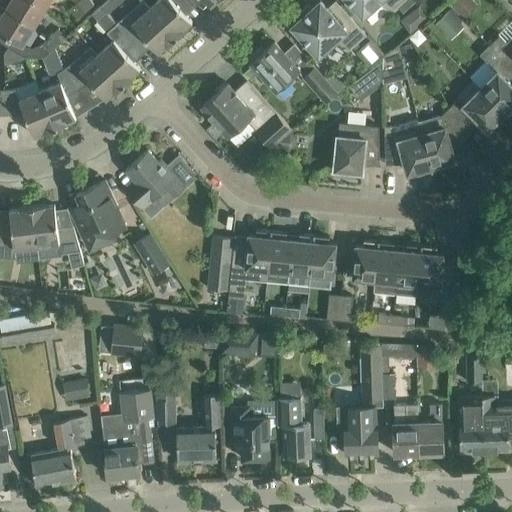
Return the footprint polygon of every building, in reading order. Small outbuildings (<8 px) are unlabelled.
[(45,7),(33,0),(10,0),(5,8),(34,26),(45,7)] [(85,11),(94,3),(90,0),(79,0),(77,2),(85,11)] [(141,0),(126,14),(116,23),(133,42),(142,34),(158,51),(164,46),(165,46),(176,37),(149,7),(142,0),(141,0)] [(157,0),(149,7),(176,37),(186,28),(185,27),(192,21),(176,4),(180,0),(157,0)] [(306,42),(318,55),(334,41),(342,49),(349,42),(352,46),(366,34),(350,16),(341,24),(320,0),(311,8),(308,4),(297,14),(300,18),(294,23),(310,42),(309,43),(307,41),(306,42)] [(397,6),(404,0),(348,0),(362,16),(379,1),(386,9),(394,3),(397,6)] [(77,2),(69,10),(77,18),(85,11),(77,2)] [(100,5),(92,13),(97,19),(106,11),(105,11),(100,5)] [(34,26),(5,8),(5,9),(2,8),(0,10),(0,31),(22,45),(34,26)] [(444,31),(457,18),(449,9),(436,22),(444,31)] [(133,42),(116,23),(106,32),(113,39),(97,54),(123,84),(134,74),(133,73),(139,68),(124,50),(133,42)] [(58,28),(50,36),(57,44),(66,36),(58,28)] [(499,34),(489,45),(500,56),(511,68),(511,37),(511,36),(506,41),(499,34)] [(50,36),(41,43),(49,52),(57,44),(50,36)] [(370,38),(355,51),(369,66),(383,54),(370,38)] [(250,63),(275,91),(299,70),(274,41),(264,50),(261,46),(248,57),(252,61),(250,63)] [(398,45),(382,57),(383,70),(403,64),(399,50),(398,45)] [(73,61),(65,67),(78,88),(90,81),(105,98),(112,92),(113,93),(123,84),(97,54),(90,46),(73,61)] [(497,72),(481,88),(508,115),(511,110),(511,85),(511,84),(511,83),(511,68),(500,56),(491,65),(497,72)] [(383,83),(383,70),(382,57),(361,74),(373,90),(383,83)] [(315,66),(303,76),(326,102),(338,91),(315,66)] [(67,96),(78,88),(65,67),(56,72),(60,81),(40,90),(55,127),(68,122),(68,120),(76,117),(67,96)] [(270,147),(285,134),(291,128),(247,79),(234,90),(227,83),(201,106),(228,136),(246,119),(256,130),(255,131),(270,147)] [(15,88),(5,89),(7,114),(25,113),(34,135),(42,131),(42,133),(55,127),(40,90),(36,80),(15,88)] [(465,104),(458,98),(449,107),(463,132),(477,118),(487,128),(493,122),(497,126),(508,115),(481,88),(465,104)] [(440,115),(418,121),(432,170),(447,166),(446,161),(454,159),(450,145),(463,132),(449,107),(440,115)] [(418,119),(398,125),(384,125),(385,158),(403,158),(407,172),(416,170),(417,174),(432,170),(418,121),(418,119)] [(379,159),(378,125),(339,122),(338,135),(334,172),(333,172),(333,173),(355,175),(356,170),(362,171),(363,159),(379,159)] [(174,196),(166,187),(177,177),(161,158),(158,160),(148,149),(125,169),(134,179),(124,187),(151,216),(174,196)] [(121,214),(114,198),(105,179),(76,193),(81,202),(69,208),(89,251),(102,245),(98,236),(111,230),(107,221),(121,214)] [(46,204),(32,205),(36,245),(59,242),(60,252),(80,249),(73,225),(57,227),(55,204),(46,205),(46,204)] [(12,232),(0,231),(0,256),(15,258),(14,248),(36,245),(32,205),(18,207),(18,208),(9,209),(12,232)] [(232,254),(227,312),(228,312),(243,313),(246,279),(266,281),(267,269),(271,230),(256,229),(256,235),(248,234),(248,236),(248,241),(235,239),(235,234),(234,234),(232,254)] [(271,230),(267,269),(289,271),(292,238),(286,238),(286,232),(271,230)] [(150,233),(134,243),(153,273),(169,264),(150,233)] [(289,271),(288,283),(309,285),(310,273),(314,235),(299,233),(299,234),(298,239),(292,238),(289,271)] [(233,237),(213,235),(208,288),(228,289),(233,237)] [(314,235),(310,273),(332,275),(334,262),(336,242),(328,242),(329,236),(314,235)] [(354,264),(352,277),(374,279),(373,291),(374,291),(379,241),(363,239),(363,245),(356,244),(354,264)] [(379,241),(374,291),(395,293),(399,249),(393,248),(394,242),(379,241)] [(399,249),(395,293),(396,293),(416,295),(417,295),(422,245),(406,244),(406,249),(399,249)] [(422,245),(417,295),(439,298),(450,299),(452,286),(453,276),(453,271),(455,256),(453,256),(453,261),(443,260),(443,255),(443,253),(436,252),(437,247),(422,245)] [(338,319),(341,294),(329,293),(326,318),(338,319)] [(353,295),(341,294),(338,319),(350,320),(353,295)] [(284,315),(285,306),(271,305),(270,314),(284,315)] [(300,308),(285,306),(284,315),(299,317),(300,308)] [(54,333),(52,325),(50,312),(0,320),(0,328),(1,334),(3,342),(54,333)] [(455,329),(456,312),(448,312),(446,314),(445,329),(450,329),(455,329)] [(392,323),(393,314),(378,313),(378,322),(392,323)] [(407,316),(393,314),(392,323),(407,325),(407,316)] [(112,352),(140,355),(143,326),(114,324),(112,352)] [(257,352),(258,332),(222,330),(221,350),(221,353),(257,355),(257,352)] [(336,355),(335,343),(324,343),(325,355),(336,355)] [(418,367),(435,368),(436,344),(419,343),(418,367)] [(374,399),(382,399),(381,357),(381,344),(361,344),(362,399),(374,399)] [(401,344),(381,344),(381,357),(401,357),(401,344)] [(482,352),(466,353),(466,382),(482,381),(482,352)] [(394,372),(381,373),(382,399),(395,398),(394,372)] [(61,380),(65,400),(90,395),(86,376),(61,380)] [(175,378),(157,379),(158,422),(176,422),(175,378)] [(0,384),(0,426),(12,424),(5,383),(0,384)] [(153,459),(151,439),(149,425),(154,425),(150,389),(120,392),(124,424),(124,430),(131,429),(132,444),(136,443),(138,461),(153,459)] [(483,396),(458,397),(459,430),(460,450),(485,449),(483,396)] [(497,396),(483,396),(485,449),(509,448),(509,436),(511,435),(511,398),(497,399),(497,396)] [(205,425),(192,425),(177,426),(177,440),(178,460),(216,458),(215,425),(220,425),(219,405),(219,398),(204,398),(205,425)] [(282,398),(283,436),(284,456),(311,455),(310,423),(302,423),(301,398),(282,398)] [(376,453),(374,399),(362,399),(361,399),(361,406),(337,406),(337,425),(344,425),(345,454),(376,453)] [(395,452),(419,451),(418,421),(418,403),(394,404),(394,422),(395,452)] [(431,421),(418,421),(419,451),(443,451),(442,421),(441,421),(441,403),(430,403),(431,421)] [(231,404),(232,428),(232,448),(242,448),(242,457),(270,457),(269,437),(277,438),(277,416),(249,414),(249,405),(231,404)] [(92,443),(88,423),(87,416),(70,418),(55,421),(59,447),(31,453),(37,486),(76,478),(70,447),(92,443)] [(131,429),(124,430),(124,424),(102,426),(107,475),(139,471),(138,461),(136,443),(132,444),(131,429)] [(0,486),(4,486),(2,470),(10,469),(6,444),(0,445),(0,486)]
